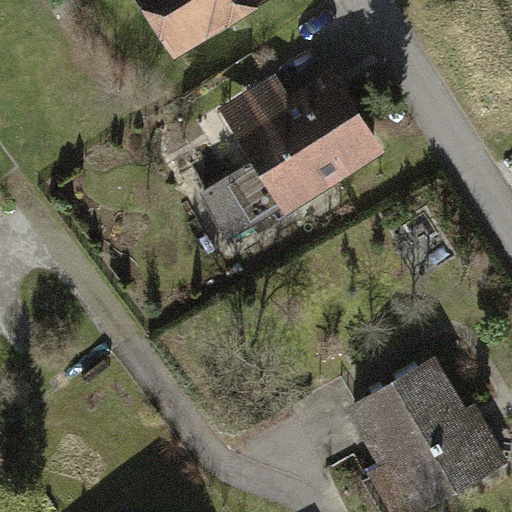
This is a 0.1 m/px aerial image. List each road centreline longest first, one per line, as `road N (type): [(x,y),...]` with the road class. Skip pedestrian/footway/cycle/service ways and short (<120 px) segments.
road 1 (residential): [(511,231),(361,0)]
road 2 (residential): [(330,511),(211,451),(129,342)]
